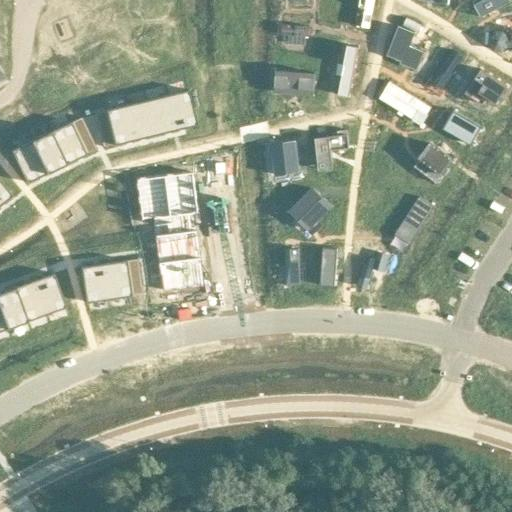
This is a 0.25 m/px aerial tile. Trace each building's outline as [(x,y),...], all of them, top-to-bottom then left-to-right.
[(360,0),(356,24),(370,27),(374,0),(360,0)] [(481,0),(473,0),(475,4),(482,16),(511,0),(482,0),(481,0)] [(283,24),(283,34),(308,36),(309,25),(283,24)] [(400,25),(388,54),(402,60),(401,62),(416,68),(424,51),(410,45),(416,31),(400,25)] [(490,36),(490,43),(495,49),(502,50),(508,45),(511,45),(511,27),(510,28),(509,37),(508,37),(504,32),(496,31),(490,36)] [(349,44),(339,94),(350,96),(359,46),(349,44)] [(454,50),(432,81),(433,82),(433,81),(443,87),(442,88),(464,56),(463,56),(463,57),(454,51),(454,50)] [(482,68),(466,92),(483,103),(488,96),(497,103),(508,85),(482,68)] [(277,69),(275,91),(314,93),(316,72),(277,69)] [(390,81),(380,97),(414,118),(419,110),(427,115),(432,106),(390,81)] [(188,89),(168,94),(176,129),(197,124),(188,89)] [(168,94),(147,99),(155,134),(176,129),(168,94)] [(147,99),(126,104),(135,139),(155,134),(147,99)] [(126,104),(106,109),(108,118),(110,126),(112,135),(114,143),(114,144),(135,139),(126,104)] [(106,109),(94,112),(96,121),(108,118),(106,109)] [(454,109),(443,127),(472,144),(482,126),(454,109)] [(82,116),(71,121),(75,129),(85,124),(82,116)] [(108,118),(96,121),(99,129),(110,126),(108,118)] [(71,121),(51,130),(66,162),(86,153),(86,152),(82,145),(79,137),(75,129),(71,121)] [(85,124),(75,129),(79,137),(89,132),(85,124)] [(110,126),(99,129),(101,137),(112,135),(110,126)] [(51,130),(31,140),(46,172),(66,162),(51,130)] [(89,132),(79,137),(82,145),(93,140),(89,132)] [(349,133),(317,137),(318,150),(320,169),(333,168),(331,149),(350,147),(349,133)] [(112,135),(101,137),(103,146),(114,143),(112,135)] [(296,139),(272,142),(276,174),(300,171),(296,139)] [(31,140),(11,149),(26,181),(46,172),(31,140)] [(93,140),(82,145),(86,152),(97,147),(93,140)] [(432,143),(415,165),(437,182),(454,159),(432,143)] [(192,170),(135,177),(140,219),(152,217),(161,290),(203,285),(193,212),(197,211),(192,170)] [(0,179),(0,203),(12,194),(0,179)] [(314,188),(291,210),(309,228),(331,205),(314,188)] [(420,196),(396,234),(411,243),(435,205),(420,196)] [(324,247),(321,284),(336,285),(338,248),(324,247)] [(299,248),(285,248),(287,284),(301,283),(299,248)] [(367,256),(359,284),(368,287),(372,274),(374,267),(384,270),(389,254),(378,251),(376,259),(367,256)] [(138,258),(126,259),(127,268),(139,266),(138,258)] [(126,259),(103,262),(108,298),(131,294),(130,285),(129,277),(127,268),(126,259)] [(103,262),(80,266),(86,301),(108,298),(103,262)] [(139,266),(127,268),(129,277),(140,275),(139,266)] [(53,272),(34,279),(46,313),(66,306),(53,272)] [(140,275),(129,277),(130,285),(142,283),(140,275)] [(34,279),(14,286),(27,320),(46,313),(34,279)] [(142,283),(130,285),(131,294),(143,292),(142,283)] [(14,286),(0,291),(0,307),(7,327),(27,320),(14,286)]
